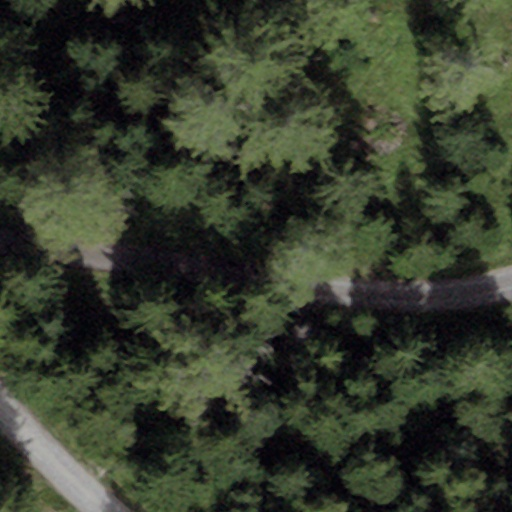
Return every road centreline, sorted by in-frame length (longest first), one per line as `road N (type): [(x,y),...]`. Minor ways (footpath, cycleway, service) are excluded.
road 1 (track): [(0,252),(427,301),(511,280)]
road 2 (track): [(99,511),(0,404)]
